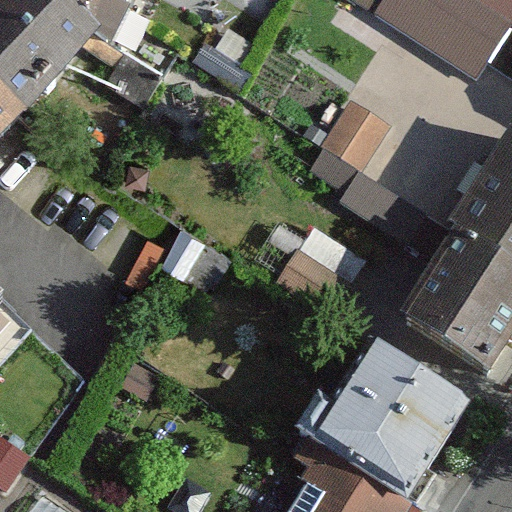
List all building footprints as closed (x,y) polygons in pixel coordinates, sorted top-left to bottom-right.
[(53,0),(2,0),(0,3),(0,103),(27,129),(101,43),(53,0)] [(53,0),(101,43),(113,52),(135,0),(53,0)] [(382,0),(348,0),(373,16),(382,0)] [(462,0),(382,0),(373,16),(477,84),(489,66),(511,32),(462,0)] [(511,30),(511,0),(462,0),(511,32),(511,30)] [(0,156),(27,129),(0,103),(0,156)] [(348,108),(319,153),(359,180),(389,132),(348,108)] [(511,142),(509,140),(446,237),(457,244),(511,279),(511,142)] [(429,265),(446,237),(359,180),(319,153),(309,170),(349,195),(343,204),(429,265)] [(231,260),(181,228),(160,265),(212,297),(231,260)] [(511,279),(457,244),(398,335),(487,394),(511,356),(511,279)] [(351,291),(298,257),(276,290),(331,325),(351,291)] [(0,438),(20,452),(80,383),(0,312),(0,438)] [(411,511),(473,415),(372,351),(329,420),(317,412),(301,438),(296,446),(304,450),(401,511),(411,511)] [(30,464),(0,443),(0,495),(6,499),(30,464)] [(401,511),(304,450),(295,464),(307,472),(281,511),(401,511)]
